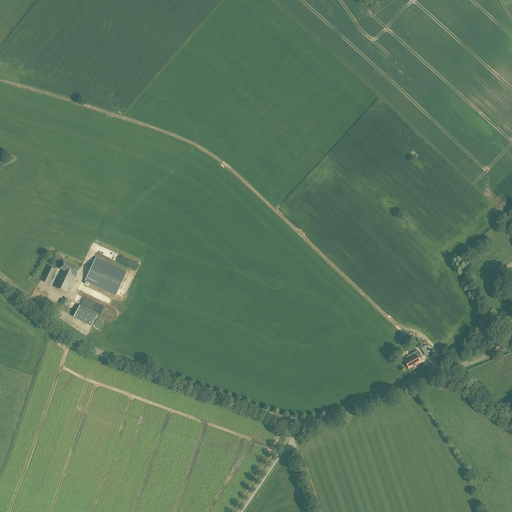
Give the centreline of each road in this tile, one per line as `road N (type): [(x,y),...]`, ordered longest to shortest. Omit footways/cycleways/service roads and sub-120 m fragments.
road 1 (tertiary): [(285,421),(91,349),(0,279)]
road 2 (tertiary): [(285,421),(330,418),(511,343)]
